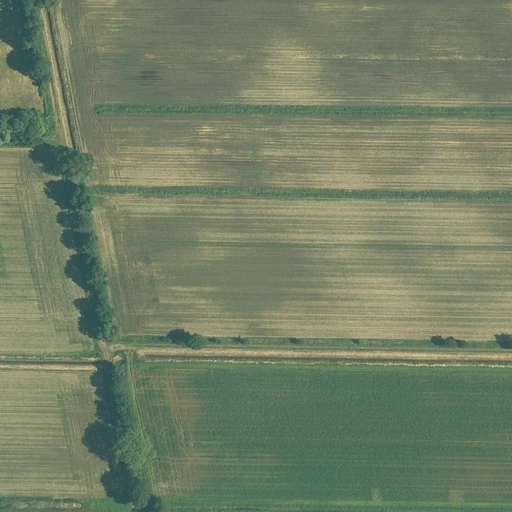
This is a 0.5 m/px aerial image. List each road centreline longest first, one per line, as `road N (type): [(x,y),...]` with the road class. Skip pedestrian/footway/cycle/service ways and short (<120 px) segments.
road 1 (track): [(29,0),(134,511)]
road 2 (track): [(511,350),(98,342)]
